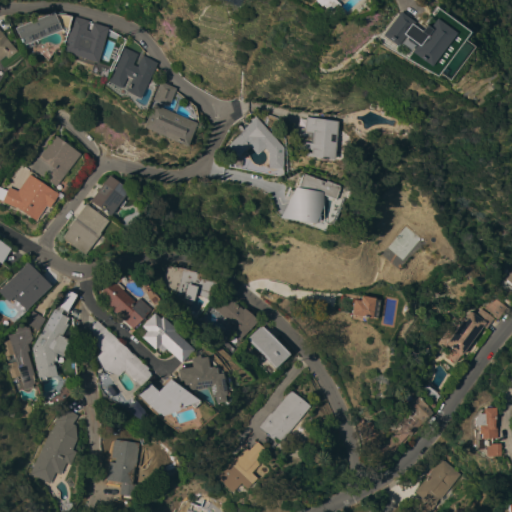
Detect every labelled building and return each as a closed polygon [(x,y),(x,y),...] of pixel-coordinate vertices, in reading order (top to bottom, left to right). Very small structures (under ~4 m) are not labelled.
[(325,0),(315,9),(307,0),(325,0)] [(389,45),(375,35),(393,11),(407,22),(389,45)] [(25,49),(24,49),(22,45),(20,46),(15,32),(13,28),(52,12),(60,30),(31,41),(33,45),(25,49)] [(95,63),(61,51),(73,15),(87,20),(84,30),(89,32),(92,22),(107,27),(95,63)] [(421,66),(402,51),(428,18),(447,33),(421,66)] [(0,32),(11,48),(0,56),(0,32)] [(137,98),(124,90),(130,79),(125,76),(119,88),(106,81),(124,47),(137,54),(131,64),(136,66),(142,55),(156,62),(137,98)] [(166,106),(164,105),(150,99),(158,81),(174,88),(169,101),(166,106)] [(194,123),(184,146),(140,127),(151,104),(194,123)] [(328,160),(298,155),(300,142),(307,143),(308,132),(301,131),(303,116),(334,121),(328,160)] [(236,154),(235,156),(225,146),(254,118),(280,147),(279,171),(274,175),(272,173),(276,169),(264,168),(265,152),(262,148),(259,150),(254,154),(248,147),(246,145),(236,154)] [(30,168),(54,135),(79,154),(54,186),(30,168)] [(321,182),(322,180),(334,185),(334,187),(335,187),(331,197),(336,199),(326,220),(323,222),(321,224),(317,230),(294,221),(275,218),(290,187),(293,188),(298,173),(321,182)] [(12,206),(12,207),(0,202),(1,200),(0,199),(0,184),(16,191),(28,174),(56,194),(55,196),(56,196),(53,201),(52,200),(47,207),(43,205),(33,221),(12,206)] [(107,175),(127,190),(120,199),(123,201),(119,208),(115,205),(108,216),(88,201),(107,175)] [(84,204),(106,221),(97,233),(98,233),(82,254),(60,237),(67,229),(66,228),(84,204)] [(0,242),(8,248),(0,261),(0,242)] [(49,286),(24,310),(12,297),(7,301),(0,294),(0,288),(26,262),(49,286)] [(204,277),(215,283),(208,299),(194,294),(192,300),(182,298),(183,294),(175,296),(168,290),(161,288),(166,265),(183,268),(200,273),(203,276),(204,277)] [(511,284),(503,277),(511,266),(511,284)] [(130,328),(106,305),(107,303),(101,297),(102,296),(98,292),(111,280),(133,301),(137,297),(148,309),(130,328)] [(31,348),(59,298),(61,299),(67,290),(75,295),(70,304),(73,305),(67,316),(70,319),(60,336),(69,341),(62,354),(54,349),(59,375),(45,377),(46,380),(37,382),(31,348)] [(237,340),(228,331),(233,325),(211,304),(223,292),(241,310),(243,308),(256,320),(237,340)] [(345,298),(352,299),(353,293),(367,296),(362,317),(342,312),(345,298)] [(488,302),(490,303),(494,298),(506,307),(496,319),(491,315),(492,314),(483,308),(488,302)] [(485,328),(481,325),(459,355),(458,355),(453,362),(443,354),(449,347),(445,344),(443,348),(436,343),(441,336),(446,340),(468,310),(475,315),(480,308),(493,318),(485,328)] [(24,323),(31,310),(44,318),(40,325),(39,325),(37,330),(24,323)] [(177,363),(162,348),(159,352),(154,347),(151,349),(138,337),(144,331),(139,326),(152,312),(158,318),(160,316),(173,329),(171,331),(190,349),(177,363)] [(146,376),(137,386),(126,376),(121,370),(115,376),(101,370),(94,356),(95,356),(94,346),(91,342),(93,337),(90,334),(90,325),(95,320),(145,368),(143,370),(146,373),(146,376)] [(31,338),(28,343),(26,343),(28,351),(26,351),(32,374),(31,375),(33,383),(30,384),(31,387),(23,389),(18,375),(11,378),(7,363),(15,361),(13,354),(5,356),(1,342),(8,340),(7,335),(14,333),(14,331),(16,330),(15,328),(25,325),(25,327),(28,326),(31,338)] [(245,339),(259,325),(287,354),(273,368),(245,339)] [(173,369),(187,367),(186,359),(191,355),(195,354),(196,358),(202,357),(204,367),(209,366),(209,368),(211,368),(212,374),(217,373),(220,395),(219,395),(220,401),(210,403),(209,396),(206,397),(205,387),(184,390),(183,384),(179,385),(178,380),(175,381),(173,371),(173,369)] [(132,394),(143,383),(153,392),(166,379),(194,402),(189,407),(185,404),(176,407),(177,407),(156,415),(154,413),(153,414),(132,394)] [(103,389),(103,388),(104,387),(105,386),(106,385),(107,385),(108,386),(113,392),(112,394),(111,396),(110,396),(108,396),(103,389)] [(436,392),(435,394),(438,396),(434,401),(433,400),(427,398),(427,396),(425,396),(420,389),(423,385),(426,387),(427,386),(436,392)] [(308,406),(298,418),(301,420),(289,434),(286,432),(278,441),(272,436),(270,439),(267,436),(268,435),(257,426),(268,413),(269,413),(289,390),(308,406)] [(427,406),(426,407),(431,412),(421,423),(404,407),(415,395),(427,406)] [(122,408),(132,400),(142,415),(136,420),(122,408)] [(473,431),(469,428),(469,417),(477,409),(479,410),(479,408),(483,408),(484,406),(485,405),(487,406),(489,407),(492,407),(493,428),(493,438),(481,438),(481,445),(482,446),(483,447),(483,444),(496,443),(497,455),(495,456),(495,457),(485,458),(474,449),(473,431)] [(47,435),(56,422),(54,421),(63,407),(76,415),(71,424),(80,429),(71,450),(74,452),(68,464),(65,463),(59,474),(54,472),(50,482),(40,478),(40,451),(47,435)] [(398,445),(399,446),(377,465),(364,450),(357,425),(373,421),(379,442),(377,443),(378,445),(380,445),(390,437),(412,417),(420,426),(398,445)] [(109,438),(120,440),(121,434),(129,436),(128,442),(137,443),(133,465),(148,472),(142,487),(132,485),(130,497),(116,494),(119,482),(103,479),(109,438)] [(234,458),(244,447),(247,450),(255,442),(264,450),(255,459),(258,462),(248,472),(254,478),(243,488),(238,483),(229,491),(220,483),(218,485),(211,478),(232,456),(234,458)] [(40,478),(30,473),(40,451),(40,478)] [(440,458),(460,474),(440,499),(438,498),(435,503),(436,504),(432,508),(433,509),(430,511),(415,511),(412,509),(421,497),(413,492),(440,458)] [(185,511),(189,503),(200,499),(228,511),(185,511)] [(511,511),(511,502),(503,503),(503,511),(511,511)]
